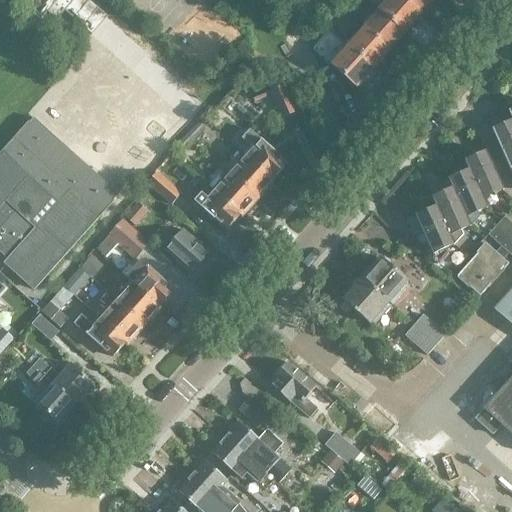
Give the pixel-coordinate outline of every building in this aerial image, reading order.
[(422,15),(404,0),(388,0),(380,10),(406,33),(422,15)] [(435,0),(404,0),(422,15),(435,0)] [(406,33),(380,10),(364,28),(390,52),(406,33)] [(110,20),(94,38),(176,110),(192,92),(110,20)] [(390,52),(364,28),(348,46),(329,29),(329,30),(374,70),(390,52)] [(374,70),(329,30),(312,49),(331,65),(357,88),(374,70)] [(286,85),(268,92),(280,121),(298,113),(286,85)] [(34,292),(101,217),(114,203),(112,201),(118,194),(32,118),(0,153),(0,253),(7,260),(3,264),(34,292)] [(207,127),(201,121),(200,121),(176,145),(183,152),(207,127)] [(511,122),(491,132),(508,169),(509,169),(511,175),(511,122)] [(247,157),(246,159),(272,183),(274,181),(273,180),(286,165),(274,154),(275,153),(250,131),(241,140),(250,148),(244,155),(247,157)] [(465,161),(469,170),(482,200),(503,191),(486,152),(465,161)] [(272,183),(246,159),(232,175),(258,199),(272,183)] [(452,189),(466,220),(487,210),(482,200),(469,170),(448,180),(452,189)] [(163,172),(152,179),(169,205),(180,198),(163,172)] [(258,199),(232,175),(224,183),(216,176),(210,184),(244,215),(258,199)] [(244,215),(210,184),(208,186),(209,187),(195,203),(215,221),(216,219),(228,230),(241,215),(242,216),(244,215)] [(436,208),(450,238),(470,229),(466,220),(452,189),(432,198),(436,208)] [(450,238),(436,208),(415,217),(433,256),(454,247),(450,238)] [(511,224),(504,217),(488,235),(498,243),(511,227),(511,224)] [(123,219),(107,236),(94,250),(99,254),(112,241),(134,261),(150,244),(123,219)] [(511,227),(498,243),(507,252),(511,245),(511,227)] [(191,274),(209,254),(183,231),(165,252),(191,274)] [(457,277),(480,297),(509,264),(486,244),(457,277)] [(379,258),(360,279),(387,303),(406,283),(379,258)] [(139,262),(132,270),(128,266),(121,274),(126,278),(124,280),(158,310),(160,308),(158,306),(171,292),(159,281),(160,280),(139,262)] [(387,303),(360,279),(341,300),(368,324),(387,303)] [(158,310),(124,280),(120,285),(126,291),(116,302),(143,326),(158,310)] [(64,287),(50,303),(41,313),(60,329),(68,320),(60,312),(74,296),(64,287)] [(511,288),(493,311),(511,328),(511,288)] [(143,326),(116,302),(102,318),(129,342),(143,326)] [(42,314),(40,316),(31,325),(51,343),(59,333),(58,332),(59,330),(42,314)] [(413,327),(435,347),(445,336),(423,316),(413,327)] [(129,342),(102,318),(94,327),(87,321),(79,329),(99,347),(100,346),(113,358),(126,342),(128,344),(129,342)] [(405,336),(427,356),(435,347),(413,327),(405,336)] [(0,366),(4,370),(18,354),(10,346),(0,356),(0,366)] [(40,356),(32,350),(23,360),(32,367),(40,356)] [(71,366),(60,378),(40,359),(33,367),(73,404),(91,384),(71,366)] [(272,386),(297,408),(309,419),(318,409),(305,398),(315,388),(287,364),(275,378),(278,380),(272,386)] [(73,404),(33,367),(26,375),(37,385),(36,387),(45,395),(36,406),(56,423),(73,404)] [(511,376),(482,409),(511,436),(511,376)] [(255,394),(248,383),(229,394),(236,406),(255,394)] [(267,431),(257,442),(237,424),(236,425),(232,424),(228,429),(229,432),(224,438),(273,481),(278,486),(278,485),(292,470),(274,455),(283,445),(267,431)] [(325,446),(331,451),(350,467),(361,454),(336,433),(325,446)] [(273,481),(224,438),(220,443),(216,443),(212,447),(213,450),(211,453),(234,473),(239,468),(257,484),(265,491),(273,481)] [(203,462),(190,476),(230,511),(246,511),(220,489),(226,482),(203,462)] [(230,511),(190,476),(177,491),(200,511),(205,506),(211,511),(230,511)] [(481,484),(470,497),(484,510),(495,497),(481,484)] [(183,511),(169,500),(167,502),(164,501),(160,506),(161,509),(158,511),(183,511)]
